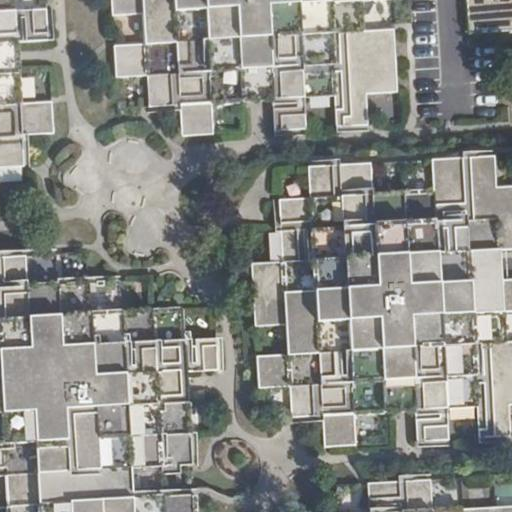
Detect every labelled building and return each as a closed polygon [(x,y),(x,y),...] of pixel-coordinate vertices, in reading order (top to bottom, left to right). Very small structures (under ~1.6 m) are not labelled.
[(0,0),(0,170),(24,170),(22,139),(53,137),(51,105),(21,108),(17,45),(47,44),(46,13),(16,15),(15,0),(0,0)] [(112,0),(113,19),(144,18),(146,48),(115,50),(116,80),(148,79),(149,109),(181,108),(182,138),(213,137),(212,106),(273,103),(275,133),(306,132),(305,101),(335,99),(336,130),(368,128),(366,97),(397,95),(394,33),(363,35),(360,4),(391,2),(391,0),(112,0)] [(511,33),(511,0),(467,0),(468,35),(511,33)] [(493,161),(431,164),(433,195),(372,199),(369,167),(308,171),(310,203),(279,204),(283,267),(252,268),(255,329),(286,327),(287,359),(257,361),(258,392),(290,390),(291,420),(323,419),(324,450),(356,448),(354,417),(415,414),(416,450),(423,450),(423,444),(447,443),(446,413),(477,411),(478,441),(510,440),(508,408),(511,407),(511,345),(505,346),(502,315),(511,314),(511,284),(501,285),(500,270),(499,253),(511,252),(511,190),(495,191),(493,161)] [(55,258),(0,260),(0,509),(9,509),(9,511),(194,511),(194,499),(163,500),(162,469),(192,467),(186,374),(217,372),(216,342),(184,344),(183,312),(121,316),(119,285),(57,288),(55,258)] [(431,511),(429,486),(368,488),(369,511),(511,511),(488,511),(431,511)]
